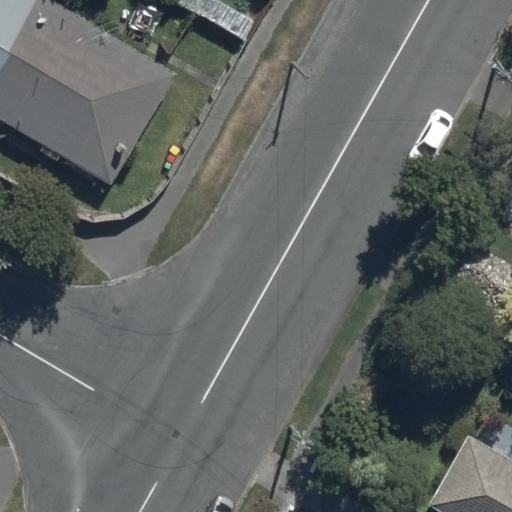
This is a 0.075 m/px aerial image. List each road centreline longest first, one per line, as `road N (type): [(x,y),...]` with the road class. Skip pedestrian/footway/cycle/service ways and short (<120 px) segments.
road 1 (tertiary): [(429,0),(181,442)]
road 2 (residential): [(181,442),(0,335)]
